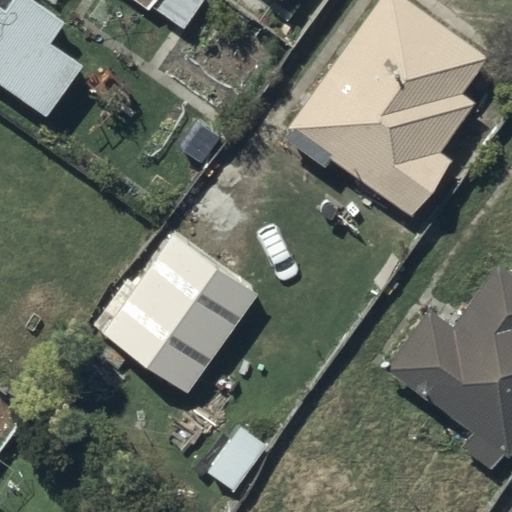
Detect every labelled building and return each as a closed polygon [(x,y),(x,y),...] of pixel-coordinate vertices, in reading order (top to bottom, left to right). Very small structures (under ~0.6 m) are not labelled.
[(0,91),(53,130),(93,75),(46,40),(58,24),(24,0),(13,0),(3,15),(0,12),(0,91)] [(195,0),(129,0),(144,10),(147,6),(177,27),(195,0)] [(486,58),(402,0),(371,0),(275,140),(321,173),(329,162),(410,219),(448,164),(437,156),(472,105),(459,96),(486,58)] [(300,225),(282,251),(346,297),(365,272),(300,225)] [(162,231),(91,326),(182,394),(253,299),(162,231)] [(426,308),(382,367),(468,433),(455,450),(488,475),(511,442),(511,277),(498,266),(451,328),(426,308)] [(269,446),(238,422),(200,470),(231,494),(269,446)]
